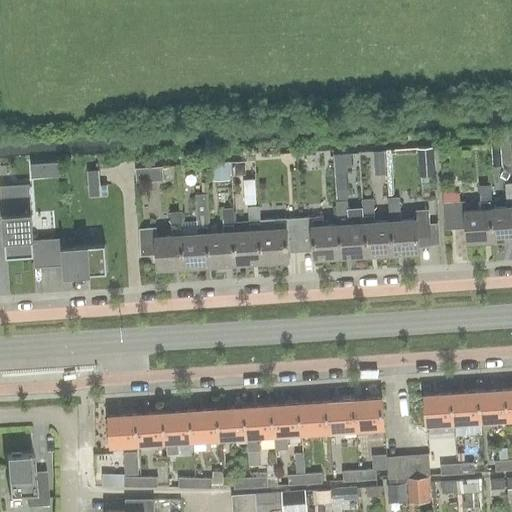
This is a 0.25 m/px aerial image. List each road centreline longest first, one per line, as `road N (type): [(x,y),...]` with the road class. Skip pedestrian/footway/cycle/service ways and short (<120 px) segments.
road 1 (residential): [(511,280),(0,316)]
road 2 (residential): [(120,341),(125,378),(511,352)]
road 3 (secondary): [(120,341),(511,313)]
road 4 (residential): [(0,423),(67,418),(67,511)]
road 5 (secondary): [(0,349),(120,341)]
